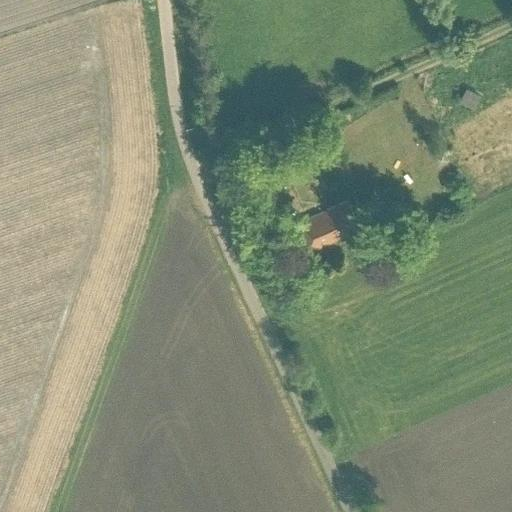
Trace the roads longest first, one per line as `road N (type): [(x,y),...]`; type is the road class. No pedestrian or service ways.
road 1 (unclassified): [(348,511),(197,181),(177,117),(161,0)]
road 2 (track): [(197,181),(174,188),(57,511)]
road 3 (track): [(191,161),(511,17)]
